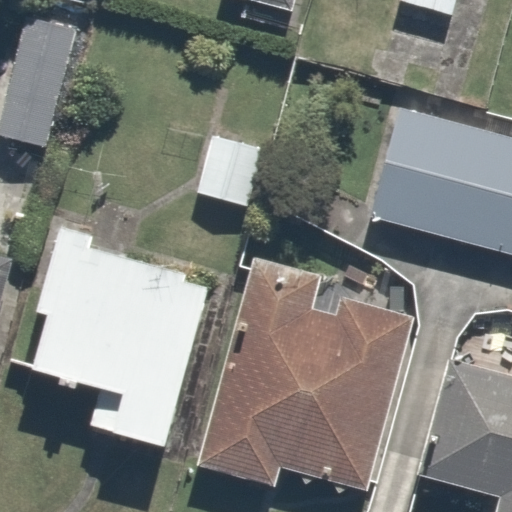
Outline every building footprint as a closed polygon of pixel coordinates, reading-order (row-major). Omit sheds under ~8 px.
[(287,0),(243,0),(285,11),(287,0)] [(459,0),(403,0),(457,10),(459,0)] [(0,128),(49,140),(64,75),(14,64),(0,126),(0,128)] [(511,272),(508,289),(511,290),(511,138),(381,106),(354,211),(511,250),(511,272)] [(246,204),(259,138),(204,128),(192,193),(246,204)] [(43,309),(29,366),(93,381),(84,423),(162,441),(203,266),(90,240),(94,221),(53,212),(31,306),(43,309)] [(0,291),(9,254),(0,251),(0,291)] [(313,286),(244,268),(193,460),(267,479),(272,459),(359,482),(404,310),(342,294),(339,308),(309,300),(313,286)] [(412,469),(485,485),(479,511),(511,511),(511,379),(434,363),(412,469)]
